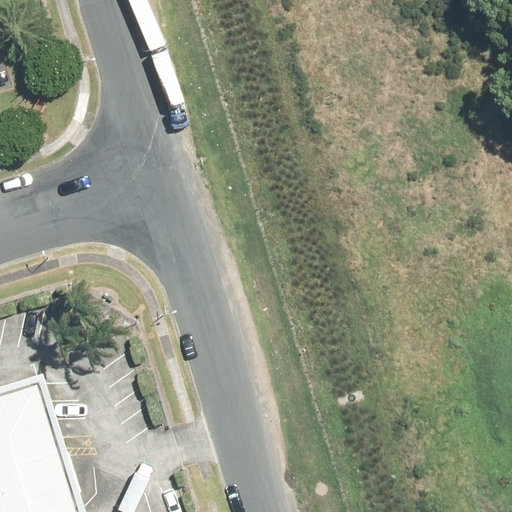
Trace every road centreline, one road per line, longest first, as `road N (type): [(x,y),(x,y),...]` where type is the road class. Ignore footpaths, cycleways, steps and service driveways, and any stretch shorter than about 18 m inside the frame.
road 1 (unclassified): [(267,511),(157,163)]
road 2 (unknown): [(0,357),(47,346),(68,354),(117,438),(133,446),(239,424)]
road 3 (unclassified): [(157,163),(107,0)]
road 4 (unclassified): [(0,211),(157,163)]
